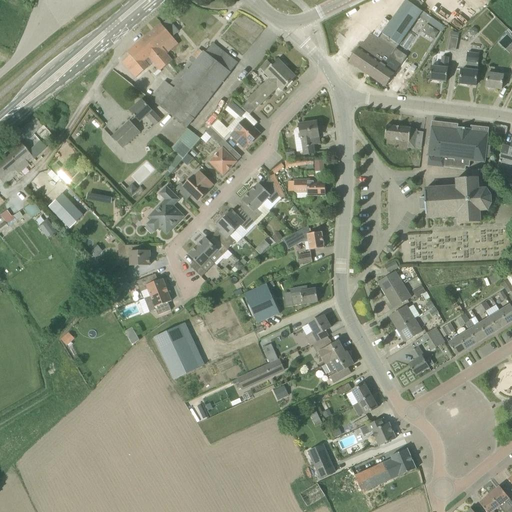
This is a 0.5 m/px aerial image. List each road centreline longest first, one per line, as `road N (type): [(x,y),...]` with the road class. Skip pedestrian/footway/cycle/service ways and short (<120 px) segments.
road 1 (unclassified): [(408,412),(346,310),(340,284),(340,98)]
road 2 (residential): [(178,289),(168,258),(174,242),(264,159),(280,107),(328,71)]
road 3 (primary): [(0,123),(157,0)]
road 4 (primary): [(134,0),(0,122)]
road 5 (residential): [(511,120),(340,98)]
road 6 (residential): [(408,412),(511,347)]
